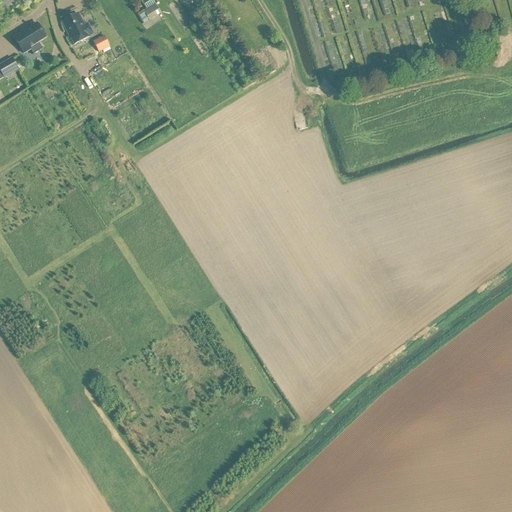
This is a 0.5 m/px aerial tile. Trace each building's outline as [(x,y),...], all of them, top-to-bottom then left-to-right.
[(149,21),(161,14),(155,5),(143,12),(149,21)] [(66,38),(71,47),(88,40),(87,38),(90,36),(87,28),(83,29),(77,16),(62,23),(68,37),(66,38)] [(37,25),(14,39),(23,55),(30,50),(33,55),(32,55),(33,56),(43,50),(42,49),(38,44),(46,39),(37,25)] [(93,43),(98,53),(110,48),(104,37),(93,43)] [(12,60),(0,66),(0,71),(4,78),(18,70),(12,60)]
